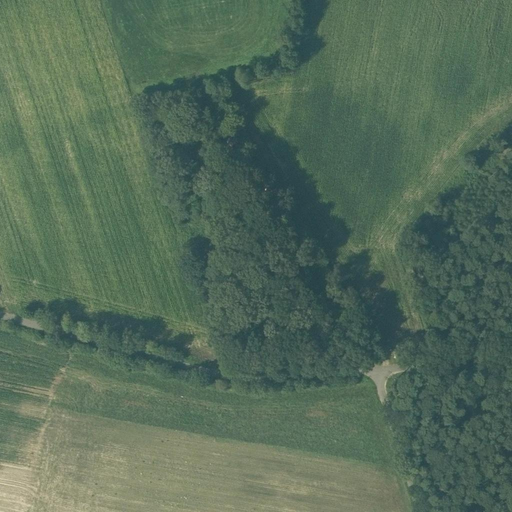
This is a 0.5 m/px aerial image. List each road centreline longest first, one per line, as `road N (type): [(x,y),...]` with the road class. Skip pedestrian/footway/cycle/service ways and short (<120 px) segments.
road 1 (unclassified): [(378,370),(223,376),(0,314)]
road 2 (unclassified): [(422,511),(378,370)]
road 3 (unclassified): [(511,362),(378,370)]
